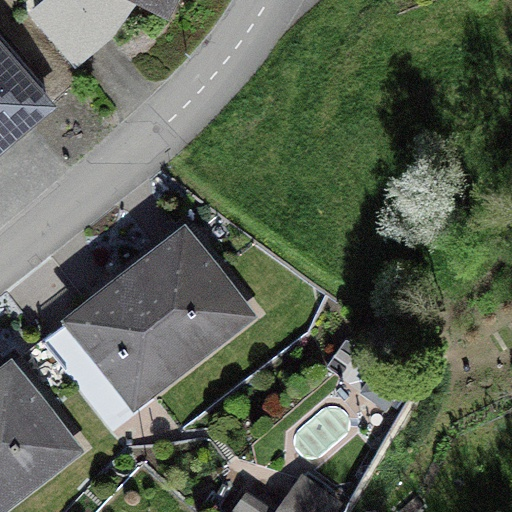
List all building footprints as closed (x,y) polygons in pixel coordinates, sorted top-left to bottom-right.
[(131,0),(161,16),(169,0),(44,0),(29,13),(70,63),(104,35),(128,0),(131,0)] [(0,152),(46,112),(0,59),(0,152)] [(244,316),(180,232),(79,310),(143,393),(244,316)] [(0,504),(70,450),(6,367),(0,371),(0,504)] [(326,511),(331,505),(321,497),(315,505),(293,489),(275,511),(326,511)]
